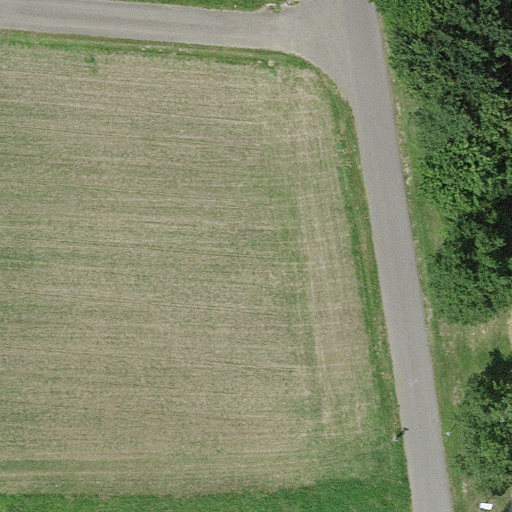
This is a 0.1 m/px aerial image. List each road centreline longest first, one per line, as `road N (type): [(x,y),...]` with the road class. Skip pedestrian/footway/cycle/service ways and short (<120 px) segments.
road 1 (unclassified): [(435,511),(364,42)]
road 2 (residential): [(364,42),(0,10)]
